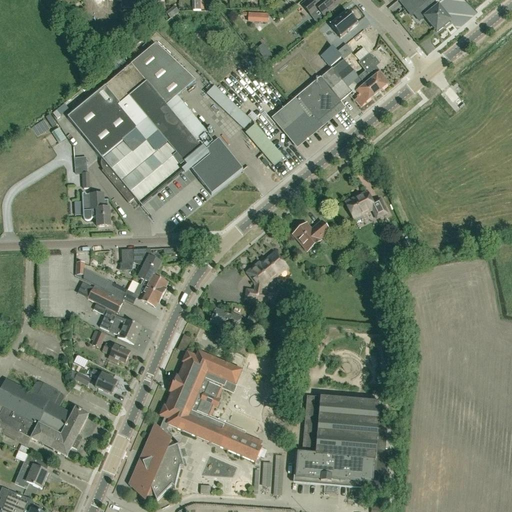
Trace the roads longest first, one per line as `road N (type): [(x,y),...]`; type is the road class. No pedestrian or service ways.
road 1 (tertiary): [(91,511),(177,308),(215,251)]
road 2 (tertiary): [(428,75),(215,251)]
road 3 (residential): [(215,251),(188,242),(0,245)]
